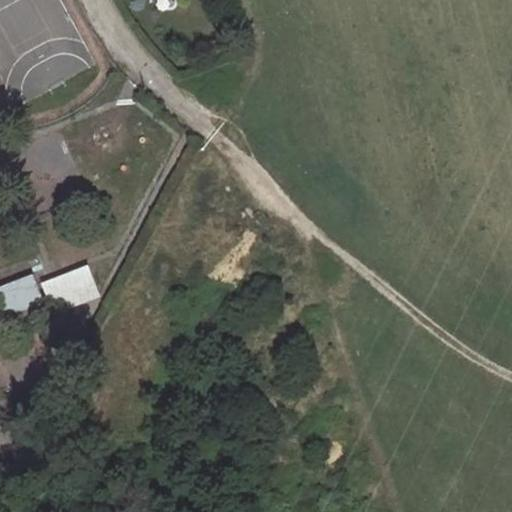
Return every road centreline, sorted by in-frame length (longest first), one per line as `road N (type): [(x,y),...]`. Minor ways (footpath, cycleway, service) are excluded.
road 1 (track): [(211,134),(290,218),(406,311),(511,378)]
road 2 (residential): [(211,134),(138,65),(102,0)]
